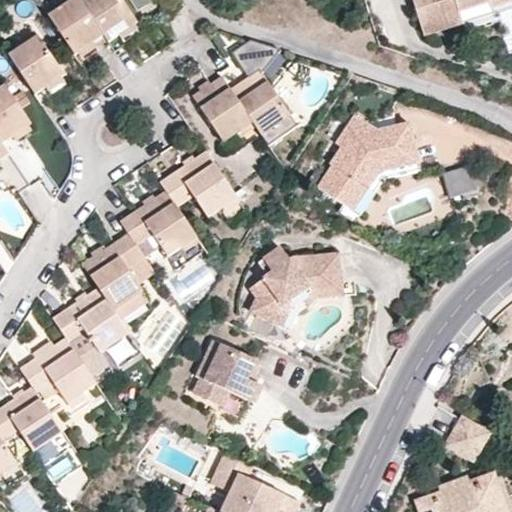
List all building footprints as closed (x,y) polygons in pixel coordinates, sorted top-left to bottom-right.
[(106,27),(86,0),(65,0),(51,10),(78,47),(81,45),(96,34),(106,27)] [(119,27),(135,16),(138,14),(127,0),(86,0),(106,27),(110,33),(119,27)] [(511,0),(413,0),(419,19),(436,14),(439,25),(461,18),(459,12),(489,2),(491,9),(511,2),(511,0)] [(439,25),(436,14),(419,19),(424,37),(463,25),(461,18),(439,25)] [(139,22),(135,16),(119,27),(124,33),(139,22)] [(48,82),(62,72),(67,69),(38,29),(10,49),(38,89),(48,82)] [(96,34),(81,45),(85,51),(101,40),(96,34)] [(255,72),(261,67),(285,49),(250,37),(232,52),(246,70),(250,66),(255,72)] [(250,66),(246,70),(251,75),(255,72),(250,66)] [(251,75),(234,89),(259,119),(268,131),(295,110),(261,67),(255,72),(251,75)] [(67,79),(62,72),(48,82),(53,89),(67,79)] [(259,119),(234,89),(224,76),(197,97),(231,141),(259,119)] [(14,130),(29,121),(32,119),(7,78),(0,82),(0,135),(1,138),(14,130)] [(303,120),(295,110),(268,131),(276,141),(303,120)] [(362,139),(370,126),(354,116),(337,142),(343,147),(332,163),(334,165),(320,186),(348,204),(362,183),(371,188),(382,171),(415,165),(407,126),(377,131),(375,130),(369,143),(362,139)] [(34,130),(29,121),(14,130),(19,139),(34,130)] [(375,130),(370,126),(362,139),(369,143),(375,130)] [(174,173),(190,195),(206,216),(218,206),(229,219),(244,207),(201,153),(174,173)] [(467,164),(443,172),(452,195),(475,188),(467,164)] [(155,188),(160,194),(171,208),(190,195),(174,173),(155,188)] [(362,183),(348,204),(348,205),(356,210),(371,188),(362,183)] [(195,238),(171,208),(160,194),(120,222),(128,233),(140,249),(155,239),(163,250),(168,257),(195,238)] [(143,255),(140,249),(128,233),(83,264),(96,285),(113,308),(141,288),(126,267),(143,255)] [(155,239),(140,249),(143,255),(148,260),(163,250),(155,239)] [(339,257),(293,260),(290,263),(280,250),(264,263),(273,276),(269,280),(253,292),(259,300),(252,314),(278,325),(285,307),(300,296),(295,290),(303,284),(312,294),(342,290),(339,257)] [(273,276),(264,263),(259,267),(269,280),(273,276)] [(113,308),(96,285),(51,315),(65,336),(69,341),(84,331),(98,351),(128,331),(113,308)] [(342,297),(342,290),(312,294),(304,301),(308,307),(316,300),(342,297)] [(285,307),(278,325),(285,328),(293,308),(304,301),(300,296),(285,307)] [(97,383),(69,341),(65,336),(20,367),(32,385),(34,388),(50,378),(67,403),(97,383)] [(112,365),(136,352),(128,337),(104,350),(112,365)] [(213,338),(204,359),(213,363),(205,378),(200,377),(192,394),(219,406),(227,390),(250,400),(253,400),(256,400),(259,398),(262,394),(263,389),(262,384),(259,380),(256,378),(258,372),(251,369),(256,357),(213,338)] [(204,359),(203,359),(195,375),(200,377),(205,378),(213,363),(204,359)] [(61,429),(34,388),(32,385),(2,406),(17,429),(31,449),(61,429)] [(2,406),(0,407),(0,435),(2,439),(17,429),(2,406)] [(463,413),(446,442),(472,457),(490,428),(463,413)] [(0,435),(0,472),(17,461),(2,439),(0,435)] [(254,463),(224,450),(210,481),(227,489),(236,469),(248,475),(254,463)] [(47,469),(55,481),(75,467),(67,455),(47,469)] [(206,458),(198,455),(189,477),(195,479),(206,458)] [(511,511),(511,503),(498,467),(490,470),(506,511),(511,511)] [(236,469),(227,489),(230,491),(222,511),(224,511),(277,511),(280,507),(289,511),(295,511),(302,498),(248,475),(236,469)] [(506,511),(490,470),(468,478),(465,470),(441,479),(444,488),(420,497),(425,511),(506,511)]
